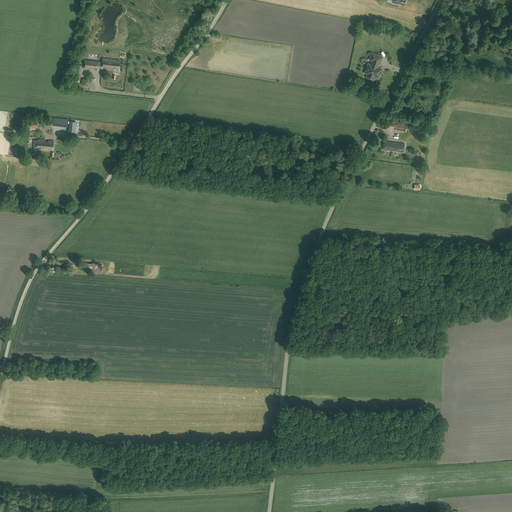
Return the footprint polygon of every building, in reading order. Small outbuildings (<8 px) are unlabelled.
[(390,14),(405,16),(406,10),(391,8),(390,14)] [(380,63),(382,57),(372,53),(370,59),(373,60),(371,65),(370,65),(367,73),(368,74),(367,77),(373,79),(374,76),(379,77),(382,69),(377,67),(379,62),(380,63)] [(102,65),(101,69),(119,71),(120,61),(102,58),(102,62),(98,62),(84,60),(83,68),(87,68),(94,68),(94,69),(98,70),(98,64),(102,65)] [(396,122),(394,130),(406,132),(407,124),(396,122)] [(52,150),(53,141),(48,140),(48,142),(45,142),(45,140),(38,139),(37,140),(34,139),(33,148),(52,150)] [(383,149),(403,152),(404,144),(384,141),(383,149)]
